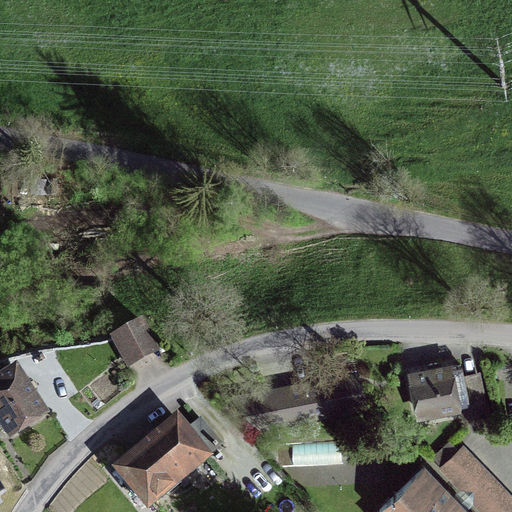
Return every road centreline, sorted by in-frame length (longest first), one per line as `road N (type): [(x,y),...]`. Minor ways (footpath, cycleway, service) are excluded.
road 1 (tertiary): [(25,511),(42,483),(105,423),(177,381),(286,343),(417,335),(511,343)]
road 2 (tertiary): [(511,249),(0,146)]
